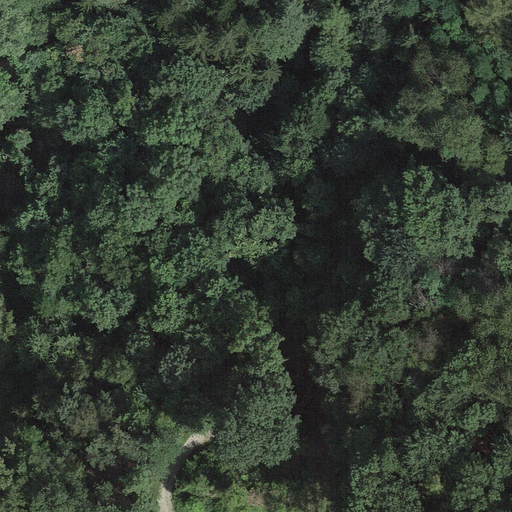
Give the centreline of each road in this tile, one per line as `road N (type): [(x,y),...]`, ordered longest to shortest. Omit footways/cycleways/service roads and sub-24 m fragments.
road 1 (track): [(241,287),(224,231),(233,119),(147,0)]
road 2 (track): [(241,287),(263,206),(317,114),(327,75),(311,0)]
road 3 (track): [(163,511),(159,488),(172,458),(213,410),(236,362),(241,287)]
